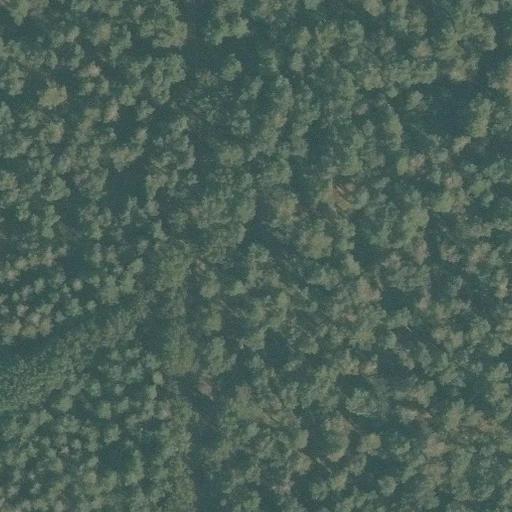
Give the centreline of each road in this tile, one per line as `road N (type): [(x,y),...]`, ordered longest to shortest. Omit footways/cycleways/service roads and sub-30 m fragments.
road 1 (track): [(201,251),(209,511)]
road 2 (track): [(194,0),(201,251)]
